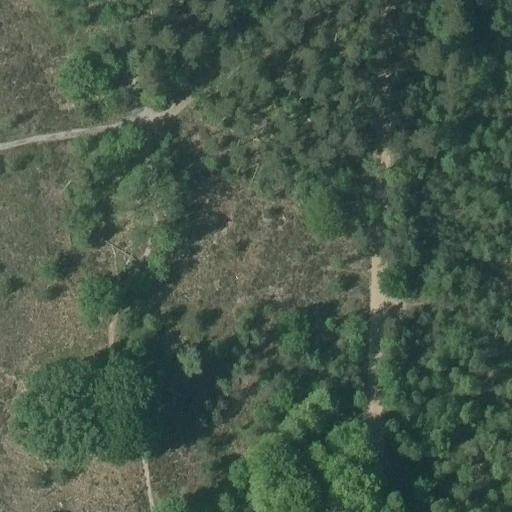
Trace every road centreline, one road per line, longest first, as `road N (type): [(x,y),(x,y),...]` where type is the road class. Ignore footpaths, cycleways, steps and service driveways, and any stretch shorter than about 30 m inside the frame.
road 1 (track): [(370,511),(388,0)]
road 2 (track): [(142,125),(180,107),(269,0)]
road 3 (track): [(0,147),(142,125)]
